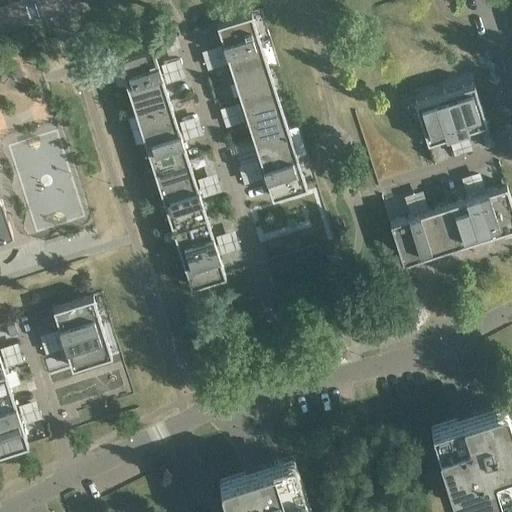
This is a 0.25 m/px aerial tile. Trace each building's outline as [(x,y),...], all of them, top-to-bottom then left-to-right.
[(261,41),(252,12),(251,11),(217,22),(226,52),(261,41)] [(93,29),(89,18),(76,22),(79,33),(93,29)] [(270,69),(261,41),(226,52),(235,80),(270,69)] [(161,73),(152,44),(152,43),(117,54),(127,84),(161,73)] [(279,98),(270,69),(235,80),(244,109),(279,98)] [(171,101),(161,73),(127,84),(136,112),(171,101)] [(487,122),(474,82),(444,91),(457,131),(487,122)] [(457,131),(444,91),(415,101),(427,141),(457,131)] [(288,127),(279,98),(244,109),(254,138),(288,127)] [(180,130),(171,101),(136,112),(145,141),(180,130)] [(297,155),(288,127),(254,138),(263,166),(297,155)] [(189,158),(180,130),(145,141),(154,169),(189,158)] [(307,185),(297,155),(263,166),(272,196),(307,185)] [(198,187),(189,158),(154,169),(163,198),(198,187)] [(466,173),(469,190),(486,187),(483,170),(466,173)] [(511,225),(511,200),(507,184),(477,193),(490,233),(511,225)] [(207,215),(198,187),(163,198),(172,227),(207,215)] [(0,236),(13,233),(0,192),(0,236)] [(490,233),(477,193),(448,202),(461,242),(490,233)] [(461,242),(448,202),(420,211),(433,251),(461,242)] [(433,251),(420,211),(390,221),(403,261),(433,251)] [(216,244),(207,215),(172,227),(181,255),(216,244)] [(226,274),(216,244),(181,255),(191,285),(226,274)] [(103,324),(93,295),(93,294),(53,307),(62,336),(103,324)] [(19,333),(16,324),(9,327),(11,336),(16,334),(19,333)] [(112,353),(103,324),(62,336),(72,366),(112,353)] [(62,344),(59,330),(45,333),(49,348),(62,344)] [(0,387),(10,385),(1,356),(0,356),(0,387)] [(0,419),(19,413),(10,385),(0,387),(0,419)] [(433,429),(459,511),(511,511),(511,424),(506,405),(505,404),(504,403),(503,403),(493,407),(465,416),(456,418),(435,425),(434,426),(433,427),(433,428),(433,429)] [(0,452),(29,443),(19,413),(0,419),(0,452)] [(291,457),(281,460),(253,469),(244,472),(222,479),(221,479),(221,480),(220,481),(220,482),(223,491),(230,511),(311,511),(294,458),(293,457),(292,457),(291,457)]
